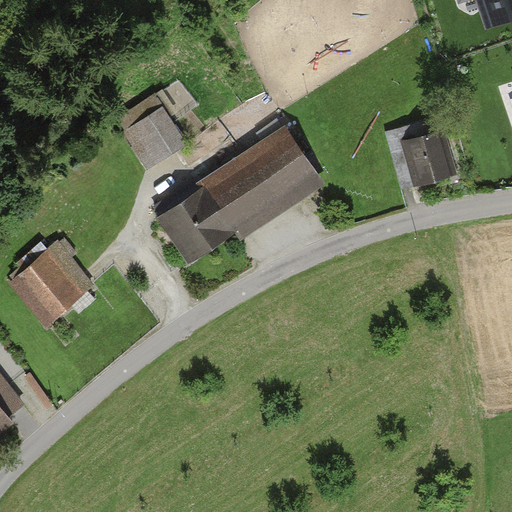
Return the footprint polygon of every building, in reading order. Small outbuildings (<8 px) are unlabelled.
[(511,0),(481,0),(489,21),(511,13),(511,0)] [(161,102),(121,127),(147,169),(188,144),(161,102)] [(450,125),(409,136),(422,184),(463,173),(450,125)] [(206,187),(163,215),(194,262),(230,239),(226,233),(235,227),(241,235),(322,183),(286,127),(202,181),(206,187)] [(96,284),(56,241),(16,278),(56,321),(96,284)] [(0,401),(0,435),(17,422),(0,401)]
